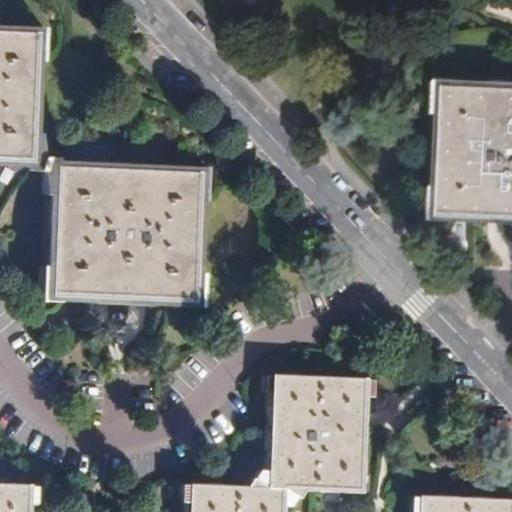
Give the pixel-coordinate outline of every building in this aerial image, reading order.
[(0,168),(31,170),(34,178),(48,178),(51,198),(59,199),(54,280),(61,280),(60,302),(103,304),(105,284),(154,287),(152,307),(190,309),(191,287),(198,288),(204,203),(196,202),(198,180),(144,177),(69,173),(66,164),(49,163),(49,141),(40,140),(45,64),(37,63),(37,41),(0,38),(0,168)] [(511,95),(442,92),(441,120),(449,120),(445,200),(452,201),(451,223),(492,225),(493,204),(511,205),(511,95)] [(511,205),(493,204),(492,225),(511,226),(511,205)] [(127,306),(152,307),(154,287),(105,284),(103,304),(127,306)] [(366,338),(354,349),(367,364),(379,353),(366,338)] [(277,477),(276,495),(281,495),(286,495),(302,506),(309,497),(361,498),(361,480),(366,481),(369,405),(364,405),(365,386),(281,383),(280,401),(274,400),(271,477),(277,477)] [(280,511),(281,495),(276,495),(271,494),(255,484),(248,493),(198,491),(197,508),(191,508),(191,511),(280,511)] [(0,511),(31,511),(32,509),(26,509),(27,491),(0,489),(0,511)]
